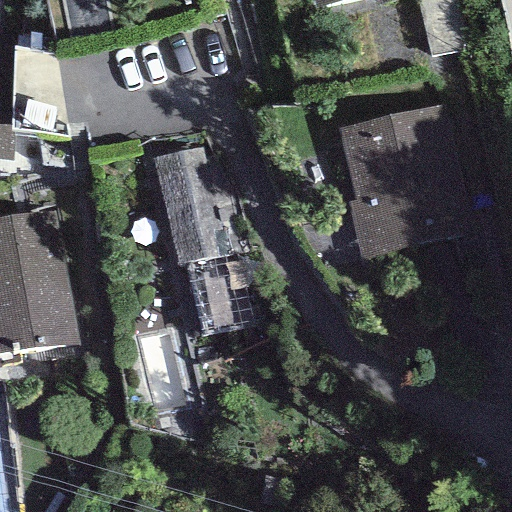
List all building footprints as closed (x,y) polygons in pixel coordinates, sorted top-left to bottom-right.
[(456,0),(437,0),(417,5),(429,56),(467,48),(456,0)] [(0,63),(0,151),(9,64),(0,63)] [(439,117),(344,144),(381,274),(476,247),(439,117)] [(203,158),(157,170),(184,273),(230,261),(203,158)] [(0,230),(0,381),(82,364),(52,220),(0,230)] [(36,399),(43,500),(81,497),(78,456),(99,455),(96,420),(64,422),(62,397),(36,399)]
